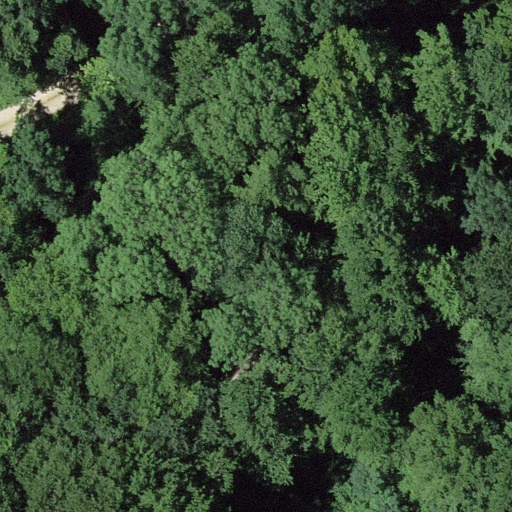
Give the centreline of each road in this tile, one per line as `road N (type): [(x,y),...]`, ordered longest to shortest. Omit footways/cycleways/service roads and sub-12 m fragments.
road 1 (track): [(182,511),(217,415),(511,51)]
road 2 (track): [(207,0),(0,121)]
